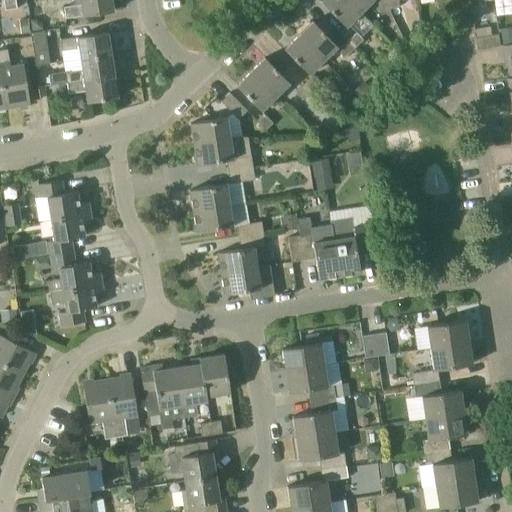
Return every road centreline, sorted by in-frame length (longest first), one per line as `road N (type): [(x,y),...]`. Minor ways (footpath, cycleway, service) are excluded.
road 1 (residential): [(155,320),(80,348),(57,376),(7,481),(5,511)]
road 2 (residential): [(245,317),(499,278)]
road 3 (residential): [(499,278),(475,99),(454,53)]
road 4 (residential): [(261,511),(265,450),(245,317)]
road 5 (residential): [(155,320),(148,259),(132,231),(110,134)]
